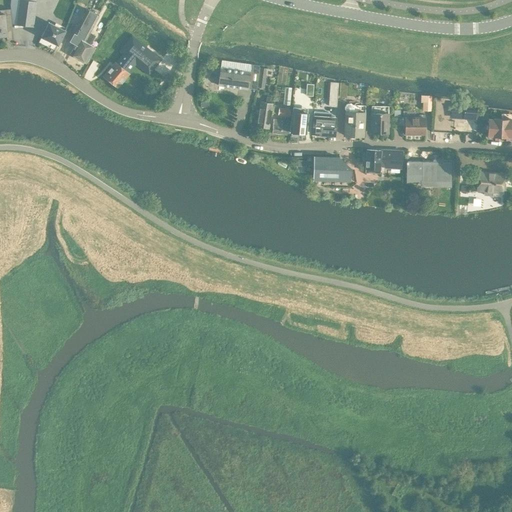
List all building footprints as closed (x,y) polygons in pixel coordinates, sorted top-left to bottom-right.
[(12,0),(13,24),(33,27),(36,0),(12,0)] [(13,31),(10,9),(0,10),(0,34),(7,34),(7,36),(7,31),(13,31)] [(96,47),(91,44),(96,35),(90,33),(99,17),(87,10),(70,42),(76,45),(70,55),(87,64),(96,47)] [(58,45),(65,31),(48,23),(41,37),(58,45)] [(151,50),(137,37),(104,76),(118,88),(133,71),(162,93),(175,77),(171,73),(169,75),(168,74),(165,78),(165,79),(164,81),(140,63),(151,50)] [(249,72),(220,68),(218,86),(256,91),(259,74),(259,66),(250,65),(249,72)] [(265,76),(266,69),(259,68),(259,74),(259,76),(257,86),(258,86),(264,87),(265,76)] [(330,82),(329,107),(337,107),(338,82),(330,82)] [(317,85),(306,84),(304,100),(315,101),(317,85)] [(422,111),(431,111),(432,96),(421,96),(420,102),(422,102),(422,111)] [(208,98),(200,98),(201,108),(209,107),(208,98)] [(260,103),(257,128),(269,130),(273,99),(267,98),(266,104),(260,103)] [(476,119),(487,120),(488,113),(476,112),(476,106),(464,105),(464,104),(452,104),(451,119),(464,120),(464,119),(476,120),(476,119)] [(388,134),(388,113),(393,113),(393,106),(388,106),(371,106),(371,134),(388,134)] [(278,115),(290,117),(291,109),(279,108),(278,115)] [(293,112),(290,132),(306,134),(307,114),(293,112)] [(363,137),(364,113),(345,113),(344,127),(347,127),(346,136),(363,137)] [(314,117),(313,134),(335,136),(336,119),(314,117)] [(500,140),(501,119),(493,118),(493,119),(488,119),(487,136),(493,136),(493,140),(500,140)] [(425,119),(405,119),(405,134),(425,135),(425,119)] [(501,119),(500,140),(507,140),(507,137),(511,137),(511,119),(508,120),(508,119),(501,119)] [(273,134),(289,136),(291,127),(290,127),(290,122),(274,120),(273,134)] [(406,168),(406,152),(366,150),(366,174),(380,175),(380,168),(384,168),(385,167),(406,168)] [(347,180),(348,168),(339,159),(316,158),(315,179),(347,180)] [(407,162),(407,183),(451,183),(451,165),(439,165),(439,163),(421,163),(421,162),(407,162)] [(478,172),(478,177),(461,176),(459,191),(462,191),(460,204),(474,205),(477,190),(484,191),(484,195),(492,195),(492,191),(502,192),(502,190),(504,190),(505,183),(503,183),(503,174),(478,172)] [(394,204),(403,204),(403,189),(394,189),(394,204)]
